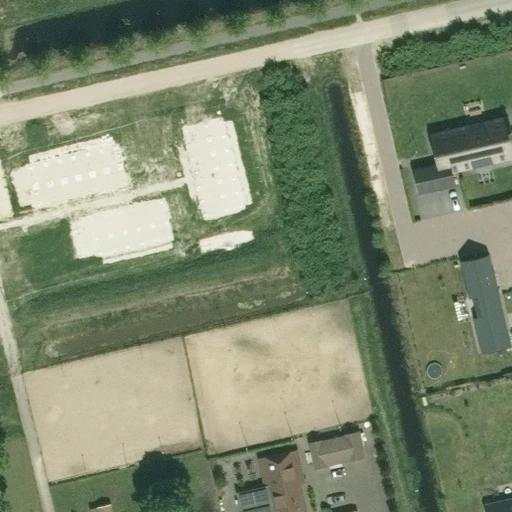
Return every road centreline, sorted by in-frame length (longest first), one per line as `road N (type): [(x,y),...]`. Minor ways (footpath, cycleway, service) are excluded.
road 1 (residential): [(0,112),(358,35)]
road 2 (residential): [(358,35),(407,244),(502,224)]
road 3 (residential): [(358,35),(511,0)]
